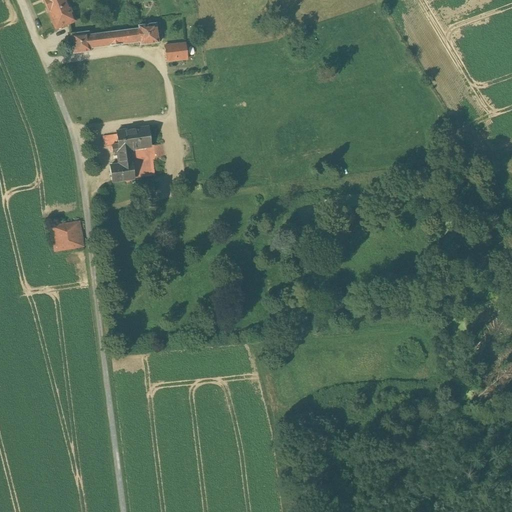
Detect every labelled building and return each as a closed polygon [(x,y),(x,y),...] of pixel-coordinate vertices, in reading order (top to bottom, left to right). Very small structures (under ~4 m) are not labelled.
[(67,0),(43,0),(55,29),(76,21),(67,0)] [(156,23),(138,26),(138,29),(140,42),(140,45),(158,43),(156,23)] [(138,29),(89,35),(90,49),(140,42),(138,29)] [(88,32),(70,34),(73,54),(91,52),(90,49),(89,35),(88,32)] [(185,44),(164,46),(166,61),(187,59),(185,44)] [(132,163),(134,179),(154,176),(148,127),(147,127),(148,129),(117,133),(117,131),(116,132),(120,165),(131,163),(132,163)] [(131,163),(120,165),(110,167),(110,166),(112,182),(112,181),(122,179),(122,180),(124,180),(125,184),(133,183),(132,179),(134,179),(132,163),(131,163)] [(79,222),(50,226),(54,251),(83,247),(79,222)]
